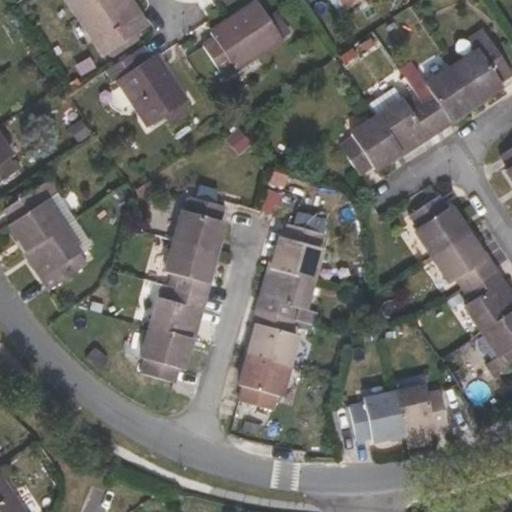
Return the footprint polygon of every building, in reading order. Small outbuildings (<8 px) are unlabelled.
[(142,16),(136,20),(123,0),(68,0),(104,55),(149,26),(142,16)] [(123,0),(136,20),(142,16),(131,0),(123,0)] [(233,66),(237,71),(284,41),(258,1),(211,32),(215,38),(204,46),(221,73),(233,66)] [(450,122),(449,121),(504,86),(502,82),(511,76),(511,74),(484,32),(470,40),(478,51),(425,85),(416,70),(404,77),(414,93),(404,100),(377,117),(351,134),(353,138),(341,146),(359,175),(372,167),(374,170),(428,135),(428,136),(450,122)] [(174,124),(192,113),(155,56),(150,59),(143,48),(107,70),(115,82),(118,81),(148,126),(168,114),(174,124)] [(404,77),(416,70),(412,64),(400,71),(404,77)] [(369,103),(377,117),(404,100),(394,87),(369,103)] [(83,119),(68,128),(77,143),(92,134),(83,119)] [(238,155),(252,144),(239,128),(225,138),(238,155)] [(0,137),(0,181),(17,171),(8,159),(13,157),(0,137)] [(50,290),(88,265),(80,253),(64,227),(46,201),(59,193),(50,181),(6,209),(13,222),(11,224),(44,276),(42,277),(50,290)] [(196,198),(216,204),(220,192),(200,186),(196,198)] [(264,190),(260,212),(279,215),(282,193),(264,190)] [(64,227),(76,219),(59,193),(46,201),(64,227)] [(212,283),(208,283),(225,221),(221,220),(225,206),(216,204),(196,198),(191,197),(187,212),(184,211),(168,270),(157,268),(150,295),(159,298),(143,358),(148,360),(144,374),(175,383),(179,369),(183,370),(200,309),(205,310),(212,283)] [(492,259),(487,261),(452,208),(447,211),(439,198),(417,212),(426,225),(417,232),(452,285),(460,280),(474,302),(465,307),(501,361),(488,369),(497,383),(511,373),(511,299),(502,284),(506,281),(492,259)] [(80,253),(93,245),(76,219),(64,227),(80,253)] [(299,308),(305,310),(323,250),(318,248),(322,234),(290,224),(286,239),(283,238),(266,299),(261,298),(254,322),(259,323),(242,385),(245,386),(240,401),(275,410),(279,397),(282,398),(299,335),(292,334),(299,308)] [(96,347),(85,357),(97,370),(108,360),(96,347)] [(437,432),(449,429),(441,389),(430,392),(429,388),(365,399),(365,404),(350,406),(357,440),(436,426),(437,432)] [(0,511),(23,511),(0,476),(0,511)]
